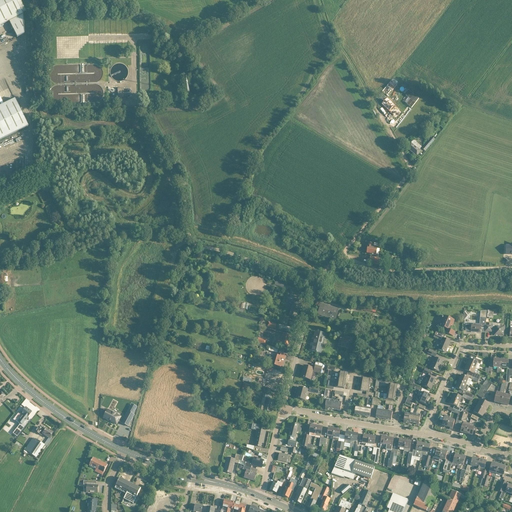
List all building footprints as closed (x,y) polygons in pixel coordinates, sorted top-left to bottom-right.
[(0,0),(0,26),(9,22),(17,38),(24,34),(23,14),(26,12),(20,0),(0,0)] [(409,91),(406,96),(410,100),(407,104),(411,108),(419,98),(409,91)] [(386,96),(380,102),(392,114),(398,107),(386,96)] [(0,140),(28,126),(15,99),(0,106),(0,140)] [(422,149),(425,152),(435,140),(432,138),(422,149)] [(417,156),(420,152),(421,151),(420,150),(422,147),(414,140),(407,148),(417,156)] [(373,255),(376,256),(377,248),(371,247),(372,243),(369,243),(367,254),(372,255),(373,255)] [(289,315),(292,316),(296,317),(299,307),(295,306),(295,304),(297,305),(298,304),(299,301),(298,300),(294,299),(294,300),(291,299),(289,305),(292,305),(289,315)] [(337,309),(326,306),(322,304),(318,314),(335,319),(336,317),(334,316),(337,309)] [(481,327),(485,327),(487,311),(480,312),(480,318),(479,324),(472,324),(471,327),(470,327),(470,325),(466,325),(466,331),(471,331),(471,332),(480,333),(480,330),(481,330),(481,327)] [(452,320),(448,318),(442,315),(440,321),(442,322),(441,326),(446,328),(444,333),(453,336),(455,332),(449,329),(451,325),(449,325),(450,323),(451,323),(452,320)] [(504,332),(505,327),(505,326),(500,326),(500,324),(489,323),(489,326),(486,325),(485,332),(491,332),(494,332),(494,336),(497,336),(497,335),(503,336),(504,332)] [(446,335),(441,333),(436,331),(433,337),(441,340),(438,350),(446,353),(450,342),(444,339),(446,335)] [(321,333),(320,333),(316,332),(314,337),(313,337),(312,343),(313,343),(312,346),(311,346),(310,351),(320,353),(322,346),(321,346),(323,340),(325,334),(321,333)] [(292,336),(287,335),(283,334),(281,339),(277,338),(276,343),(281,344),(288,346),(290,340),(292,336)] [(340,338),(338,347),(339,347),(348,349),(350,341),(352,342),(353,338),(350,337),(343,336),(342,335),(341,338),(340,338)] [(424,351),(428,353),(435,356),(437,353),(430,350),(426,348),(424,351)] [(272,364),(278,366),(282,367),(284,362),(281,361),(282,359),(285,360),(286,355),(279,353),(278,357),(275,356),(272,364)] [(443,361),(438,359),(435,358),(430,368),(438,371),(440,365),(441,365),(443,361)] [(467,365),(475,369),(477,364),(480,365),(482,361),(476,359),(474,361),(469,359),(467,365)] [(469,375),(472,377),(479,379),(480,376),(473,373),(475,369),(467,365),(465,370),(470,372),(469,375)] [(314,369),(310,367),(305,366),(303,373),(302,373),(301,377),(310,380),(312,372),(320,374),(322,368),(315,366),(314,369)] [(422,386),(426,387),(431,389),(432,385),(433,382),(434,382),(436,379),(429,377),(430,375),(431,376),(432,372),(425,369),(422,368),(421,370),(424,371),(423,373),(427,374),(422,386)] [(267,379),(265,386),(277,389),(279,382),(276,381),(277,377),(271,375),(270,378),(270,379),(267,379)] [(471,381),(468,379),(468,378),(461,375),(459,382),(468,386),(469,386),(471,381)] [(372,379),(367,379),(362,378),(361,383),(366,384),(366,386),(361,385),(360,391),(369,393),(372,379)] [(377,387),(379,387),(379,382),(386,383),(386,380),(380,379),(380,378),(376,378),(376,380),(375,387),(377,387)] [(459,382),(456,388),(459,390),(458,392),(462,394),(463,391),(464,388),(467,390),(468,386),(459,382)] [(503,394),(506,383),(502,383),(499,393),(497,393),(494,402),(501,404),(504,394),(503,394)] [(431,396),(427,394),(421,392),(422,389),(414,385),(412,388),(419,391),(417,396),(428,401),(429,398),(430,399),(431,396)] [(305,400),(306,396),(308,389),(304,389),(299,387),(300,388),(298,393),(297,393),(296,398),(305,400)] [(452,400),(459,403),(459,402),(462,403),(463,401),(462,400),(464,400),(463,398),(462,397),(453,393),(452,396),(453,397),(452,400)] [(508,406),(509,401),(510,396),(504,394),(501,404),(508,406)] [(264,405),(260,404),(258,412),(263,413),(263,410),(271,412),(274,401),(270,400),(271,396),(265,395),(264,398),(266,399),(264,405)] [(427,402),(428,401),(417,396),(416,397),(416,398),(416,399),(417,400),(418,400),(419,401),(419,402),(427,405),(428,403),(427,402)] [(477,406),(486,411),(489,404),(480,400),(477,406)] [(486,411),(477,406),(474,412),(483,417),(486,411)] [(19,412),(14,419),(21,425),(18,429),(21,432),(28,423),(25,420),(27,418),(31,412),(25,408),(21,413),(19,412)] [(120,422),(122,417),(112,412),(113,412),(108,409),(104,417),(111,421),(111,422),(117,425),(119,421),(120,422)] [(128,427),(134,415),(133,414),(134,412),(129,409),(122,423),(128,427)] [(406,422),(408,423),(410,414),(405,413),(405,414),(402,413),(402,416),(401,416),(401,420),(404,420),(403,423),(406,424),(406,422)] [(420,415),(415,414),(414,424),(416,424),(416,425),(419,425),(420,419),(421,420),(423,415),(422,416),(420,416),(420,415)] [(445,426),(447,427),(449,417),(445,415),(443,422),(440,422),(439,426),(444,428),(445,426)] [(466,434),(469,424),(463,422),(461,432),(466,434)] [(295,437),(298,425),(292,423),(289,436),(295,437)] [(252,441),(251,445),(254,446),(261,447),(262,441),(264,441),(266,431),(259,430),(260,425),(252,424),(251,430),(257,431),(254,441),(252,441)] [(473,428),(474,425),(469,424),(466,434),(472,436),(472,435),(475,436),(476,431),(475,431),(476,429),(477,429),(473,428)] [(38,427),(36,432),(41,435),(42,434),(49,438),(50,438),(52,439),(54,436),(51,435),(53,433),(46,428),(44,431),(41,429),(42,429),(38,427)] [(5,443),(10,446),(15,437),(9,434),(5,443)] [(362,446),(368,447),(370,436),(364,435),(363,442),(360,441),(360,440),(359,446),(358,452),(361,453),(362,446)] [(33,438),(25,450),(36,458),(42,449),(44,445),(43,444),(36,440),(36,441),(33,438)] [(387,438),(386,448),(385,450),(391,451),(391,450),(392,450),(393,439),(387,438)] [(412,453),(412,457),(419,458),(420,458),(421,458),(421,455),(424,444),(418,443),(416,448),(416,451),(415,452),(412,451),(412,453)] [(428,453),(429,453),(430,446),(424,444),(421,455),(424,456),(427,456),(428,453)] [(433,457),(432,460),(438,462),(439,459),(442,451),(439,450),(440,449),(437,448),(436,453),(435,457),(433,457)] [(442,451),(439,459),(445,461),(448,451),(445,450),(444,452),(442,451)] [(278,461),(283,462),(290,463),(291,460),(290,460),(291,456),(280,453),(278,461)] [(452,462),(451,465),(453,466),(454,463),(458,464),(460,456),(458,455),(458,454),(455,453),(454,458),(453,463),(452,462)] [(234,463),(238,464),(239,460),(240,456),(236,455),(234,460),(227,458),(224,472),(231,474),(234,463)] [(457,467),(456,468),(460,469),(461,465),(463,466),(466,456),(463,455),(463,457),(460,456),(458,464),(457,467)] [(338,461),(335,467),(344,470),(352,473),(363,476),(371,479),(374,468),(375,467),(355,461),(340,456),(338,461)] [(104,473),(108,465),(93,458),(89,466),(99,471),(98,473),(102,475),(104,473)] [(254,458),(252,465),(262,468),(263,464),(264,463),(263,462),(264,461),(254,458)] [(473,458),(471,462),(471,466),(474,467),(473,470),(476,470),(479,459),(473,458)] [(479,459),(476,470),(479,471),(480,468),(484,470),(486,461),(479,459)] [(244,466),(251,469),(252,465),(245,462),(239,460),(238,464),(239,464),(243,465),(244,466)] [(489,474),(492,475),(491,475),(492,476),(492,477),(493,477),(495,478),(496,474),(499,465),(492,463),(489,474)] [(496,474),(496,476),(499,477),(499,475),(503,476),(502,478),(506,467),(499,465),(496,474)] [(246,471),(244,478),(254,481),(256,474),(250,472),(251,469),(244,466),(243,470),(246,471)] [(342,478),(344,470),(335,467),(331,474),(342,478)] [(299,477),(302,479),(296,493),(298,494),(295,501),(301,504),(309,485),(312,479),(308,478),(307,479),(303,478),(307,471),(303,469),(299,477)] [(125,494),(131,483),(120,478),(115,488),(125,494)] [(284,491),(282,496),(288,498),(290,494),(292,491),(293,491),(297,482),(291,479),(291,480),(287,489),(286,488),(284,491)] [(276,493),(278,488),(279,487),(281,487),(283,481),(280,480),(279,482),(278,481),(277,484),(274,482),(270,490),(276,493)] [(425,480),(416,501),(414,505),(428,511),(429,511),(431,508),(440,487),(425,480)] [(502,493),(502,492),(506,482),(503,480),(498,491),(502,493)] [(92,485),(92,481),(84,481),(83,485),(87,485),(87,493),(98,493),(98,486),(92,485)] [(137,496),(139,493),(141,488),(131,483),(125,494),(126,494),(124,499),(128,501),(129,499),(134,501),(137,496)] [(311,500),(307,507),(313,509),(323,488),(311,483),(310,486),(315,489),(311,500)] [(319,495),(318,498),(320,499),(323,501),(321,507),(319,511),(325,511),(326,510),(327,510),(328,508),(327,507),(327,506),(330,499),(326,498),(327,496),(326,496),(329,489),(325,487),(321,496),(319,495)] [(365,490),(362,497),(360,502),(355,511),(358,511),(361,505),(366,507),(372,493),(365,490)] [(448,499),(442,511),(453,511),(461,495),(452,491),(448,499)] [(403,511),(409,500),(394,493),(387,508),(390,509),(388,511),(386,511),(385,511),(403,511)] [(96,505),(97,505),(97,500),(88,499),(88,511),(87,511),(93,511),(94,511),(96,511),(96,505)] [(227,511),(230,511),(231,509),(234,510),(236,503),(230,501),(227,511)] [(345,502),(343,507),(349,510),(350,509),(351,506),(352,505),(345,502)]
